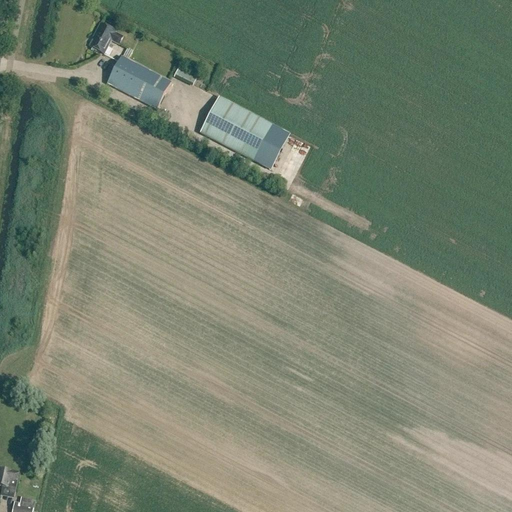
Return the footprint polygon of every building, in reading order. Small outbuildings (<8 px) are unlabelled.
[(94,41),(91,48),(105,55),(111,42),(120,46),(124,37),(117,33),(100,24),(92,40),(94,41)] [(122,57),(107,85),(157,111),(172,83),(122,57)] [(180,66),(174,78),(192,88),(199,75),(180,66)] [(220,98),(201,134),(272,172),(290,136),(220,98)] [(0,468),(0,485),(2,486),(0,496),(14,499),(20,473),(0,468)] [(15,503),(13,511),(33,511),(36,501),(22,498),(21,504),(15,503)]
